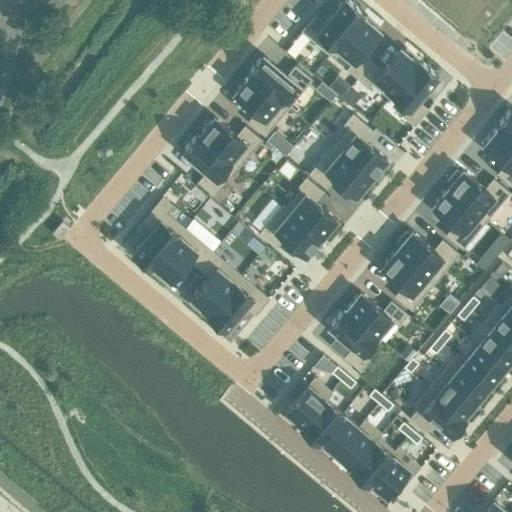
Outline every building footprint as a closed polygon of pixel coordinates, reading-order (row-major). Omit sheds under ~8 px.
[(315,12),(300,29),(328,53),(363,12),(348,0),(341,0),(324,20),(315,12)] [(363,12),(328,53),(329,53),(335,46),(352,60),(346,67),(357,77),(371,59),(361,51),(380,29),(376,26),(378,23),(367,13),(364,16),(362,14),(363,13),(363,12)] [(371,59),(357,77),(368,86),(371,82),(388,97),(419,60),(419,59),(417,60),(415,59),(417,56),(406,46),(404,49),(400,46),(381,68),(371,59)] [(262,53),(247,71),(288,105),(288,106),(312,77),(294,63),(286,73),(262,53)] [(419,60),(388,97),(405,111),(402,115),(413,124),(428,107),(418,98),(438,75),(419,60)] [(248,73),(233,91),(255,109),(247,119),(264,134),(288,105),(247,71),(246,72),(248,73)] [(511,105),(496,123),(511,136),(511,105)] [(346,125),(332,142),(371,176),(387,157),(365,139),(373,129),(352,111),(343,122),(346,125)] [(197,131),(237,166),(261,137),(244,123),(236,133),(213,114),(199,132),(197,131)] [(497,125),(482,143),(505,161),(496,171),(511,184),(511,136),(496,123),(496,124),(497,125)] [(197,131),(181,150),(205,169),(196,179),(214,194),(237,166),(197,131)] [(332,142),(308,171),(326,185),(334,175),(356,194),(359,190),(362,192),(371,181),(369,179),(371,176),(332,142)] [(456,169),(447,180),(449,182),(447,186),(486,219),(510,190),(492,176),(484,186),(462,167),(459,171),(456,169)] [(282,202),(282,203),(321,236),(336,217),(314,199),(323,189),(305,174),(296,185),(300,188),(286,205),(282,202)] [(447,186),(431,204),(453,222),(445,232),(462,247),(486,219),(447,186)] [(151,227),(132,250),(150,266),(184,225),(184,224),(190,217),(173,203),(162,194),(141,218),(151,227)] [(282,203),(258,231),(275,245),(283,235),(306,254),(309,250),(312,252),(321,241),(318,239),(321,236),(282,203)] [(184,225),(150,266),(151,266),(152,265),(154,267),(152,269),(163,279),(166,276),(170,279),(188,257),(198,266),(213,249),(184,225)] [(405,230),(395,241),(398,243),(395,247),(435,280),(459,251),(441,237),(433,247),(411,228),(408,232),(405,230)] [(395,247),(380,265),(402,283),(394,293),(411,308),(435,280),(395,247)] [(208,274),(190,296),(194,299),(191,302),(203,312),(205,309),(207,311),(206,312),(207,313),(241,272),(213,249),(198,266),(208,274)] [(241,272),(207,313),(225,328),(245,305),(255,313),(269,296),(241,272)] [(344,305),(343,306),(380,338),(394,320),(398,323),(407,312),(390,298),(382,308),(360,289),(345,307),(344,305)] [(498,302),(497,302),(511,315),(511,292),(501,305),(498,302)] [(472,294),(464,303),(471,308),(478,299),(472,294)] [(511,315),(497,302),(483,319),(511,343),(511,315)] [(464,303),(457,312),(463,318),(471,308),(464,303)] [(343,306),(327,325),(351,344),(343,354),(360,369),(369,358),(366,355),(380,338),(343,306)] [(474,338),(473,339),(505,365),(511,357),(511,343),(483,319),(483,320),(490,326),(477,341),(474,338)] [(444,327),(437,336),(443,342),(451,332),(444,327)] [(437,336),(429,346),(435,351),(443,342),(437,336)] [(456,351),(455,352),(491,382),(505,365),(473,339),(460,354),(456,351)] [(455,352),(442,369),(477,399),(491,382),(455,352)] [(412,355),(404,365),(410,370),(418,361),(412,355)] [(337,364),(331,370),(341,378),(346,372),(337,364)] [(442,369),(428,385),(465,416),(464,414),(477,399),(442,369)] [(346,372),(341,378),(350,386),(355,379),(346,372)] [(314,374),(284,410),(301,424),(300,425),(301,426),(332,389),(314,374)] [(417,406),(409,415),(413,419),(426,430),(434,420),(450,434),(465,416),(428,385),(413,403),(417,406)] [(374,386),(369,393),(378,401),(383,394),(374,386)] [(332,389),(301,426),(317,440),(342,410),(326,397),(333,389),(332,389)] [(383,394),(378,401),(387,408),(392,402),(383,394)] [(342,410),(317,440),(318,440),(319,439),(335,452),(365,416),(364,416),(358,423),(342,410)] [(365,416),(335,452),(351,465),(349,467),(350,467),(381,430),(365,416)] [(403,420),(398,426),(407,434),(412,427),(403,420)] [(412,427),(407,434),(416,441),(421,435),(412,427)] [(381,430),(350,467),(367,481),(398,444),(397,444),(394,447),(379,435),(382,431),(381,430)] [(398,444),(367,481),(368,482),(369,481),(385,495),(415,459),(398,444)] [(510,511),(493,498),(481,511),(510,511)]
